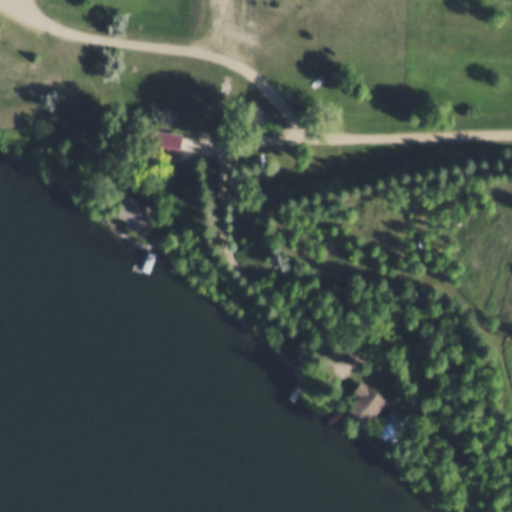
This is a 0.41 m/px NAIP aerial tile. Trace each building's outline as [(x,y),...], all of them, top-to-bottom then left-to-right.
[(147,126),(179,131),(175,156),(143,151),(147,126)] [(123,193),(148,204),(139,225),(114,215),(123,193)] [(388,398),(367,420),(351,406),(363,392),(357,386),(365,377),(388,398)] [(366,417),(378,428),(401,404),(390,393),(366,417)] [(394,405),(411,419),(394,440),(377,427),(394,405)] [(426,425),(410,408),(388,430),(404,446),(426,425)]
